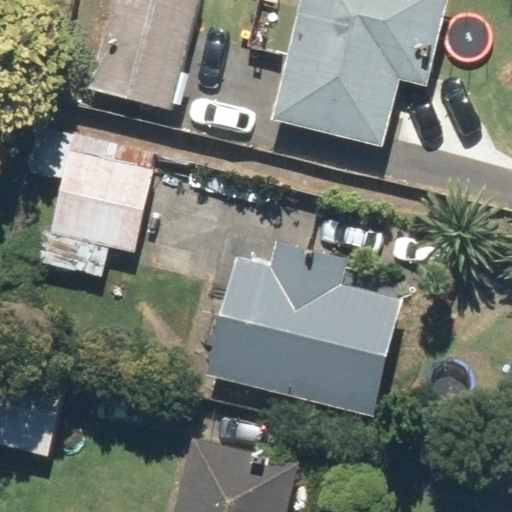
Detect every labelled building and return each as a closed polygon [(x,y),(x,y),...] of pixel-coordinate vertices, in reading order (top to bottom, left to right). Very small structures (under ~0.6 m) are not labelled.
[(202,0),(120,0),(101,94),(180,110),(202,0)] [(391,151),(406,85),(435,92),(456,0),(309,0),(280,126),(391,151)] [(113,277),(116,257),(140,261),(158,146),(72,133),(57,233),(40,231),(35,265),(113,277)] [(232,216),(203,209),(184,283),(213,290),(232,216)] [(282,241),(274,272),(240,264),(211,381),(384,423),(413,306),(345,290),(353,258),(282,241)] [(296,511),(308,468),(201,440),(182,511),(296,511)]
